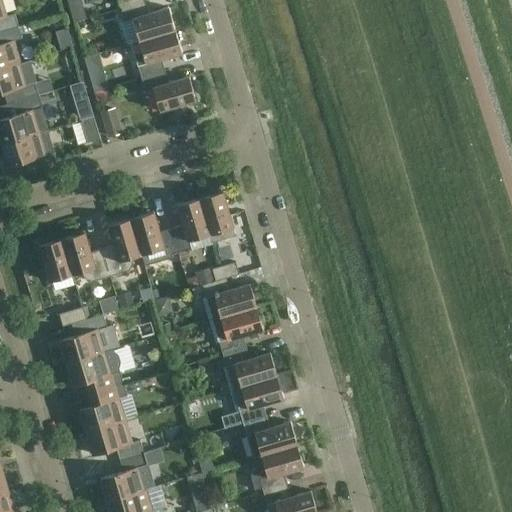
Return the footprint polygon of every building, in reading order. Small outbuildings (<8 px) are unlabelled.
[(5,17),(0,0),(0,31),(18,26),(14,14),(5,17)] [(117,0),(121,9),(144,2),(143,0),(117,0)] [(139,41),(175,31),(175,30),(174,30),(170,15),(168,8),(161,10),(148,14),(144,2),(121,9),(124,22),(132,20),(139,41)] [(21,39),(18,26),(0,31),(0,68),(19,63),(12,41),(21,39)] [(130,43),(141,78),(165,71),(161,60),(175,56),(182,54),(180,47),(179,47),(175,32),(175,31),(139,41),(130,43)] [(0,93),(10,90),(14,102),(38,95),(28,61),(19,64),(19,63),(0,68),(0,93)] [(165,71),(141,78),(145,91),(153,89),(159,111),(171,108),(174,117),(173,118),(173,119),(187,110),(186,109),(185,110),(184,104),(195,100),(190,84),(191,84),(189,77),(182,79),(168,83),(165,71)] [(101,74),(85,76),(86,88),(103,86),(101,74)] [(83,82),(68,86),(72,98),(86,93),(83,82)] [(0,137),(2,143),(39,133),(33,110),(42,107),(38,95),(14,102),(17,114),(0,119),(0,137)] [(114,109),(100,113),(107,137),(107,139),(121,135),(114,109)] [(100,139),(93,117),(81,120),(87,143),(100,139)] [(39,133),(2,143),(9,167),(10,167),(10,166),(53,153),(47,131),(39,133)] [(210,235),(209,235),(212,243),(235,236),(224,199),(225,198),(222,191),(215,193),(215,194),(200,198),(199,198),(210,235)] [(171,229),(178,253),(191,249),(188,241),(209,235),(210,235),(199,198),(199,199),(183,203),(176,205),(178,212),(179,212),(183,225),(171,229)] [(131,218),(130,218),(141,255),(142,255),(153,251),(155,258),(161,261),(172,257),(172,255),(178,253),(171,229),(159,232),(155,219),(156,219),(153,212),(146,214),(131,218)] [(140,256),(141,255),(130,218),(129,219),(130,219),(114,223),(107,225),(109,232),(110,232),(114,246),(102,249),(109,273),(113,272),(114,275),(129,271),(132,264),(131,258),(140,255),(140,256)] [(110,276),(109,273),(102,249),(90,253),(86,239),(87,239),(84,232),(77,234),(62,239),(62,238),(61,239),(72,275),(73,275),(83,272),(84,278),(91,281),(110,276)] [(71,276),(72,275),(61,239),(60,239),(61,239),(45,244),(45,243),(38,245),(40,252),(41,252),(49,282),(71,275),(71,276)] [(211,269),(215,281),(225,278),(239,274),(235,262),(211,269)] [(211,269),(195,274),(195,276),(198,285),(198,286),(202,285),(215,281),(211,269)] [(188,288),(198,285),(195,276),(185,279),(188,288)] [(202,298),(208,321),(256,307),(256,306),(251,291),(252,291),(250,283),(242,285),(242,286),(229,290),(225,278),(215,281),(202,285),(205,297),(202,298)] [(188,288),(185,279),(179,281),(177,285),(178,291),(188,288)] [(121,308),(133,304),(129,291),(117,295),(121,308)] [(102,313),(117,309),(114,296),(99,300),(102,313)] [(63,326),(78,322),(86,319),(82,307),(59,314),(63,326)] [(215,343),(219,342),(222,354),(246,348),(242,335),(256,331),(256,332),(263,330),(261,323),(256,308),(257,307),(256,307),(208,321),(215,343)] [(59,339),(66,363),(104,352),(97,329),(106,327),(103,314),(86,319),(78,322),(82,334),(61,340),(60,339),(59,339)] [(170,323),(160,326),(162,332),(172,329),(170,323)] [(222,367),(229,390),(277,376),(276,375),(272,360),(270,352),(263,355),(249,359),(246,348),(222,354),(225,366),(222,367)] [(99,391),(123,384),(119,369),(120,363),(118,357),(114,353),(113,349),(104,352),(66,363),(73,387),(74,386),(74,385),(95,379),(99,391)] [(239,412),(242,423),(266,416),(263,404),(276,400),(276,401),(284,399),(281,392),(277,377),(277,376),(229,390),(235,413),(239,412)] [(80,408),(87,432),(124,421),(118,398),(127,396),(123,384),(99,391),(102,403),(81,409),(81,408),(80,408)] [(242,423),(252,458),(261,455),(297,445),(297,444),(296,444),(292,429),(290,421),(283,424),(270,428),(266,416),(242,423)] [(131,443),(124,421),(87,432),(94,456),(95,455),(94,454),(115,448),(119,460),(143,452),(140,440),(131,443)] [(297,445),(261,455),(252,458),(256,469),(253,470),(250,476),(254,490),(261,488),(263,492),(286,485),(283,474),(297,470),(304,468),(302,461),(301,461),(297,446),(297,445)] [(100,477),(107,501),(145,490),(138,467),(147,465),(143,452),(119,460),(122,472),(101,478),(101,477),(100,477)] [(200,473),(187,477),(192,495),(196,511),(200,511),(211,508),(206,491),(200,473)] [(316,511),(312,498),(313,498),(310,490),(303,493),(290,497),(286,485),(263,492),(266,505),(262,511),(316,511)] [(0,489),(0,511),(10,510),(8,506),(11,505),(6,487),(0,489)] [(160,511),(160,509),(151,511),(145,490),(107,501),(110,511),(160,511)]
